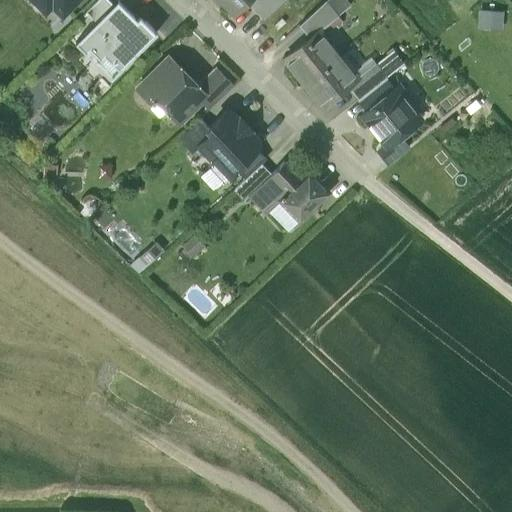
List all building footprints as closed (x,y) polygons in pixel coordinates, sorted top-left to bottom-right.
[(77,0),(34,0),(35,1),(36,0),(47,0),(62,15),(77,0)] [(142,24),(118,0),(116,0),(113,4),(96,21),(75,41),(86,52),(90,48),(101,58),(105,54),(120,69),(142,47),(142,48),(157,32),(156,31),(145,21),(142,24)] [(109,0),(97,0),(86,11),(96,21),(113,4),(109,0)] [(248,0),(220,0),(235,14),(248,0)] [(326,0),(325,0),(299,24),(310,38),(320,30),(338,15),(326,0)] [(338,54),(320,30),(310,38),(285,57),(304,81),(338,54)] [(338,54),(304,81),(322,104),(347,85),(357,77),(338,54)] [(197,84),(169,57),(138,88),(153,102),(157,98),(179,120),(197,103),(197,104),(202,99),(207,94),(197,84)] [(375,62),(357,77),(347,85),(359,99),(386,78),(387,76),(375,62)] [(214,68),(197,84),(207,94),(202,99),(211,107),(233,87),(214,68)] [(386,78),(359,99),(368,110),(394,89),(386,78)] [(368,110),(362,114),(386,145),(387,145),(400,135),(421,118),(411,106),(414,103),(399,85),(394,89),(368,110)] [(251,129),(240,117),(239,118),(232,111),(225,111),(209,126),(208,127),(212,131),(199,143),(200,144),(212,158),(212,162),(225,176),(235,167),(256,147),(257,145),(258,139),(250,130),(251,129)] [(209,126),(200,117),(180,136),(193,150),(200,144),(199,143),(212,131),(208,127),(209,126)] [(400,135),(387,145),(386,145),(379,151),(388,162),(408,146),(400,135)] [(256,147),(235,167),(245,177),(261,162),(266,158),(256,147)] [(309,170),(300,178),(284,161),(271,173),(253,190),(253,191),(270,208),(280,199),(299,219),(329,191),(309,170)] [(245,177),(234,188),(244,199),(253,191),(253,190),(271,173),(261,162),(245,177)] [(299,219),(280,199),(270,208),(289,229),(299,219)] [(193,237),(183,247),(192,256),(202,246),(193,237)] [(143,271),(168,248),(160,239),(134,262),(143,271)]
